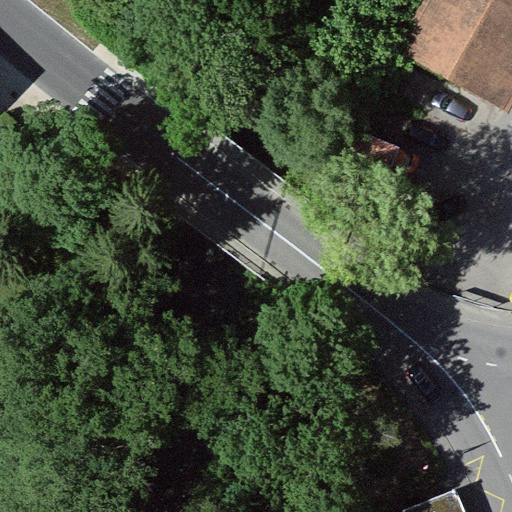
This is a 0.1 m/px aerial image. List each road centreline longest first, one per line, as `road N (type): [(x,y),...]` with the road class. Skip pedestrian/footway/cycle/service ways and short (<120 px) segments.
road 1 (tertiary): [(275,233),(511,409)]
road 2 (tertiary): [(0,21),(181,161)]
